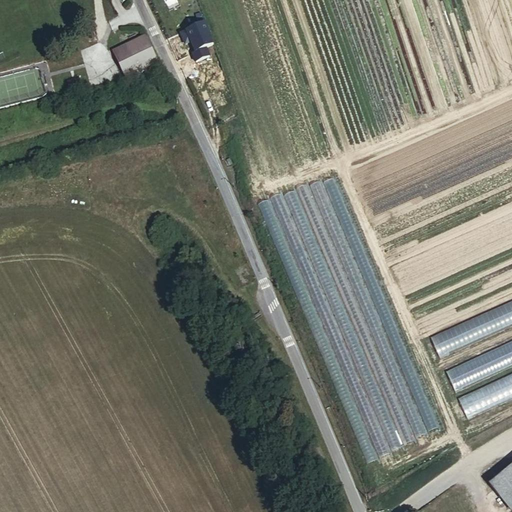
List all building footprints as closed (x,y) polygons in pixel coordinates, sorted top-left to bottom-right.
[(145,39),(126,48),(134,64),(121,70),(127,82),(158,67),(145,39)] [(126,48),(113,54),(121,70),(134,64),(126,48)] [(200,62),(206,77),(215,73),(209,58),(200,62)] [(70,92),(83,89),(80,79),(68,82),(70,92)] [(438,354),(511,326),(511,303),(430,334),(438,354)] [(453,388),(511,365),(511,342),(445,368),(453,388)] [(467,418),(511,398),(511,375),(458,398),(467,418)] [(500,458),(481,474),(504,503),(511,496),(511,464),(508,468),(500,458)]
